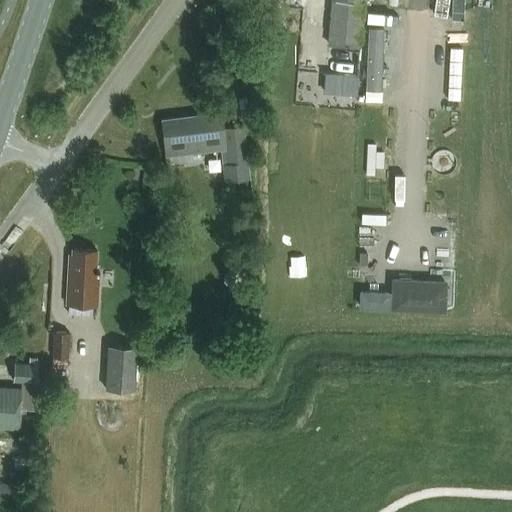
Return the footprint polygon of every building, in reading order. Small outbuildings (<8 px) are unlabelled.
[(331,0),(328,47),(360,50),(363,0),(331,0)] [(368,27),(365,89),(379,90),(383,28),(368,27)] [(325,73),(323,92),(357,95),(358,76),(325,73)] [(253,179),(251,161),(245,126),(225,129),(222,113),(164,122),(170,159),(226,150),(231,183),(253,179)] [(372,141),(371,169),(385,169),(385,141),(372,141)] [(99,308),(101,271),(98,271),(98,252),(74,251),(74,257),(70,257),(68,307),(99,308)] [(360,252),(359,264),(367,265),(368,253),(360,252)] [(447,280),(392,278),(391,292),(391,309),(446,311),(447,280)] [(391,309),(391,292),(360,291),(360,308),(391,309)] [(56,334),(55,360),(68,361),(70,361),(71,335),(56,334)] [(137,388),(139,347),(107,345),(105,387),(137,388)] [(21,383),(21,391),(0,389),(0,427),(18,429),(19,410),(38,411),(41,367),(19,365),(18,383),(21,383)] [(24,458),(14,457),(14,467),(23,467),(24,458)] [(2,482),(2,500),(13,500),(13,482),(2,482)]
